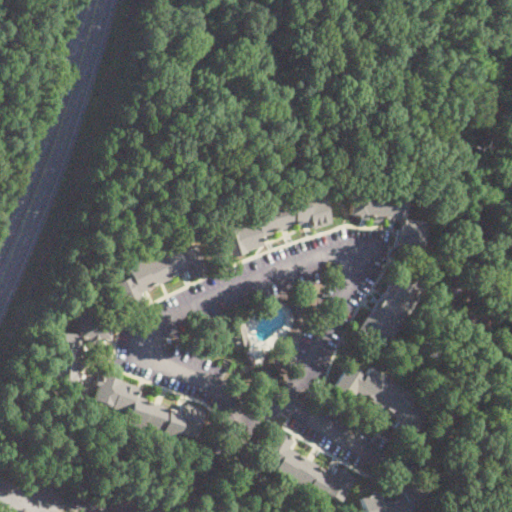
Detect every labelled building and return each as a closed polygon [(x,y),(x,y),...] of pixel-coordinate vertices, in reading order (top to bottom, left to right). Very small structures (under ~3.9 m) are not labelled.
[(406,196),(404,219),(425,221),(421,254),(396,251),(397,240),(393,239),(394,228),(398,229),(399,220),(392,220),(392,222),(385,222),(386,217),(383,217),(382,223),(369,222),(370,216),(366,216),(365,219),(359,218),(359,215),(349,214),(351,190),(406,196)] [(301,192),(303,201),(320,195),(329,222),(311,228),(309,220),(270,233),(270,234),(260,237),(262,245),(226,257),(218,230),(252,219),(249,210),(265,204),(266,207),(286,201),(285,197),(301,192)] [(464,265),(459,267),(452,246),(468,240),(476,261),(464,265)] [(195,243),(207,269),(188,278),(184,270),(179,272),(138,292),(141,300),(123,309),(111,284),(129,276),(124,267),(139,260),(141,263),(160,254),(158,251),(173,243),(177,252),(195,243)] [(426,285),(379,354),(351,335),(378,296),(398,266),(426,285)] [(461,293),(454,296),(451,289),(457,285),(461,293)] [(111,315),(110,341),(98,340),(98,344),(87,343),(88,338),(79,338),(78,345),(82,345),(81,357),(82,357),(81,370),(79,370),(78,382),(76,381),(75,390),(50,388),(54,332),(78,334),(79,313),(111,315)] [(248,343),(233,347),(228,325),(237,323),(244,321),(249,343),(248,343)] [(292,363),(289,369),(282,365),(286,359),(292,363)] [(347,363),(363,374),(369,366),(381,374),(382,372),(403,386),(402,388),(414,396),(408,405),(424,416),(410,437),(393,425),(397,420),(354,390),(349,398),(331,386),(347,363)] [(272,376),(263,380),(259,371),(268,367),(272,376)] [(113,378),(137,386),(134,396),(148,400),(147,402),(168,410),(169,407),(182,412),(185,404),(204,410),(194,438),(177,431),(174,440),(158,434),(159,431),(139,424),(138,428),(123,422),(127,412),(92,401),(98,386),(94,384),(95,380),(99,381),(101,374),(113,378)] [(330,474),(331,474),(335,467),(353,478),(283,478),(271,471),(276,463),(259,453),(274,429),(292,440),(287,448),(330,474)] [(353,478),(339,501),(322,491),(317,499),(283,478),(353,478)] [(410,511),(361,511),(358,497),(418,482),(424,508),(410,511)]
